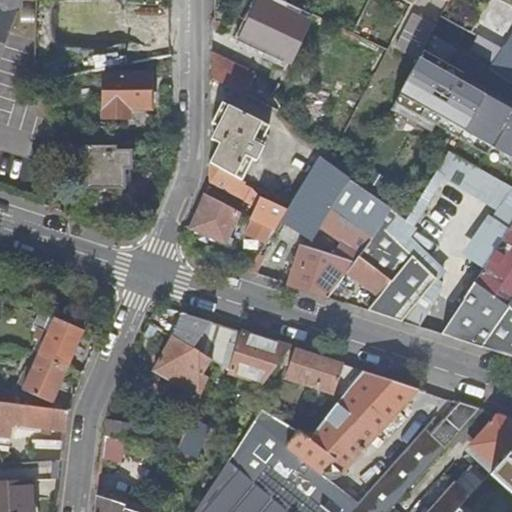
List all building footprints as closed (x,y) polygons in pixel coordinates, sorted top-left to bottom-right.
[(301,19),(261,0),(260,0),(241,40),(282,60),(301,19)] [(394,50),(417,61),(434,28),(412,16),(394,50)] [(511,32),(502,48),(490,67),(497,71),(511,82),(511,32)] [(278,85),(210,52),(210,78),(276,111),(278,107),(273,96),(278,85)] [(65,59),(42,63),(36,65),(42,82),(71,76),(65,59)] [(511,120),(417,61),(389,114),(511,187),(511,120)] [(150,108),(151,75),(105,75),(105,117),(130,117),(130,108),(150,108)] [(216,140),(210,160),(210,163),(240,179),(250,159),(252,160),(259,147),(257,146),(267,127),(221,104),(213,123),(217,125),(211,138),(216,140)] [(132,168),(132,146),(88,146),(88,187),(124,187),(124,168),(132,168)] [(302,246),(290,285),(327,297),(344,274),(381,224),(382,223),(381,222),(390,209),(320,157),(286,211),(280,221),(311,240),(319,227),(338,240),(338,248),(343,254),(341,258),(302,246)] [(238,196),(246,183),(246,182),(240,179),(210,163),(210,181),(238,196)] [(241,213),(205,194),(192,224),(226,244),(227,243),(231,244),(233,240),(229,238),(241,213)] [(253,219),(274,230),(280,221),(286,211),(261,198),(251,218),(253,219)] [(274,230),(253,219),(244,235),(266,244),(274,230)] [(511,223),(440,334),(481,347),(499,320),(511,302),(511,223)] [(376,301),(368,311),(403,322),(415,307),(438,278),(389,230),(387,229),(387,230),(381,224),(344,274),(376,301)] [(481,347),(511,357),(511,302),(499,320),(481,347)] [(426,314),(415,307),(403,322),(419,327),(426,314)] [(53,319),(39,314),(33,328),(47,332),(53,319)] [(47,332),(38,354),(68,368),(68,367),(83,331),(53,318),(53,319),(47,332)] [(151,339),(157,327),(149,322),(143,336),(151,339)] [(245,377),(263,384),(289,347),(210,322),(193,349),(221,366),(229,370),(230,371),(245,377)] [(166,347),(172,336),(157,327),(151,339),(158,343),(166,347)] [(166,347),(158,343),(147,366),(199,397),(207,377),(212,379),(213,379),(221,366),(193,349),(172,336),(166,347)] [(334,394),(343,365),(295,349),(287,379),(334,394)] [(53,403),(68,368),(38,354),(22,390),(53,403)] [(232,455),(259,478),(287,445),(326,478),(340,476),(418,389),(362,371),(309,438),(261,409),(232,455)] [(0,402),(2,403),(15,405),(16,392),(0,388),(0,402)] [(2,403),(0,402),(0,450),(8,451),(10,436),(12,424),(42,428),(53,430),(66,431),(68,412),(15,405),(2,403)] [(389,511),(481,409),(460,403),(424,445),(366,507),(348,492),(312,500),(300,511),(288,511),(285,509),(292,501),(279,490),(272,498),(255,483),(228,460),(195,511),(389,511)] [(465,450),(489,474),(507,454),(511,450),(511,448),(511,419),(497,414),(465,450)] [(132,428),(107,422),(105,437),(128,443),(132,428)] [(103,436),(101,459),(123,464),(128,443),(105,437),(103,436)] [(33,442),(33,462),(62,461),(64,443),(33,442)] [(228,460),(255,483),(259,478),(232,455),(228,460)] [(428,511),(454,511),(485,478),(471,465),(461,467),(463,475),(448,490),(428,511)] [(36,511),(36,479),(0,480),(0,511),(36,511)] [(102,488),(98,496),(122,504),(125,497),(102,488)] [(122,504),(98,496),(97,495),(95,511),(127,511),(123,510),(124,505),(122,504)]
